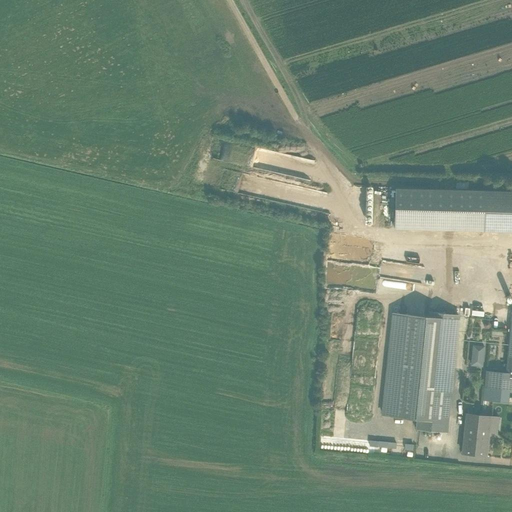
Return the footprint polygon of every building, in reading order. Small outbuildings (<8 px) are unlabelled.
[(511,231),(511,191),(485,191),(484,231),(511,231)] [(486,371),(482,405),(507,407),(509,389),(511,389),(511,310),(511,311),(506,372),(486,371)] [(416,430),(445,433),(458,315),(428,312),(427,316),(393,313),(383,416),(417,419),(416,430)] [(473,346),(471,365),(482,366),(484,347),(473,346)] [(465,413),(461,454),(487,457),(490,433),(496,434),(498,417),(465,413)] [(413,457),(414,443),(376,441),(375,447),(408,449),(408,456),(413,457)]
